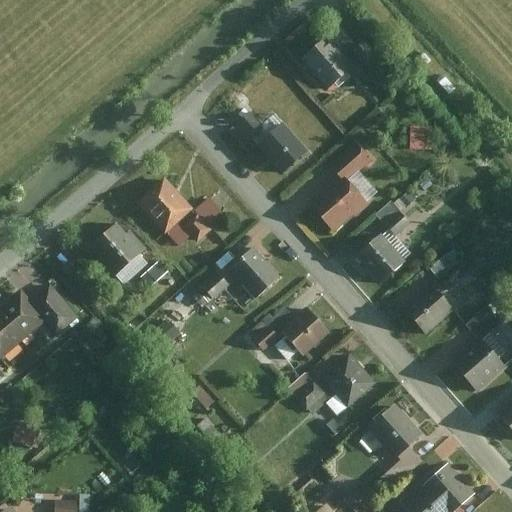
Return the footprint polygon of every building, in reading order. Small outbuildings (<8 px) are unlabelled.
[(322,34),(296,57),(326,90),(352,67),(322,34)] [(300,153),(278,128),(256,146),(279,172),(300,153)] [(425,129),(404,130),(405,148),(426,147),(425,129)] [(364,157),(354,146),(325,172),(335,183),(341,177),(364,157)] [(308,207),(333,234),(366,204),(341,177),(308,207)] [(189,212),(157,178),(129,203),(161,238),(178,223),(189,212)] [(198,242),(209,231),(189,212),(178,223),(198,242)] [(140,250),(115,221),(84,248),(118,289),(135,275),(125,263),(140,250)] [(405,263),(381,236),(355,259),(379,286),(405,263)] [(278,280),(250,247),(221,271),(248,304),(278,280)] [(158,258),(141,277),(152,287),(169,268),(158,258)] [(456,263),(438,280),(448,290),(466,274),(456,263)] [(223,287),(211,276),(196,291),(208,302),(223,287)] [(24,304),(15,294),(0,307),(0,359),(37,326),(52,343),(79,319),(47,283),(24,304)] [(405,312),(425,336),(452,312),(431,288),(405,312)] [(327,337),(302,309),(293,317),(285,309),(251,339),(258,348),(272,335),(298,364),(327,337)] [(151,334),(163,346),(179,331),(167,318),(151,334)] [(450,365),(476,393),(503,369),(476,340),(450,365)] [(346,410),(375,385),(342,347),(285,397),(304,419),(333,394),(346,410)] [(199,384),(192,391),(206,406),(213,399),(199,384)] [(511,402),(497,416),(511,432),(511,402)] [(420,437),(393,406),(366,429),(393,460),(420,437)] [(396,472),(409,470),(407,457),(394,460),(396,472)] [(446,465),(403,501),(411,511),(457,511),(475,498),(446,465)] [(0,511),(17,511),(8,499),(0,505),(0,511)] [(333,511),(325,502),(312,511),(333,511)] [(77,511),(77,503),(51,503),(51,511),(77,511)]
